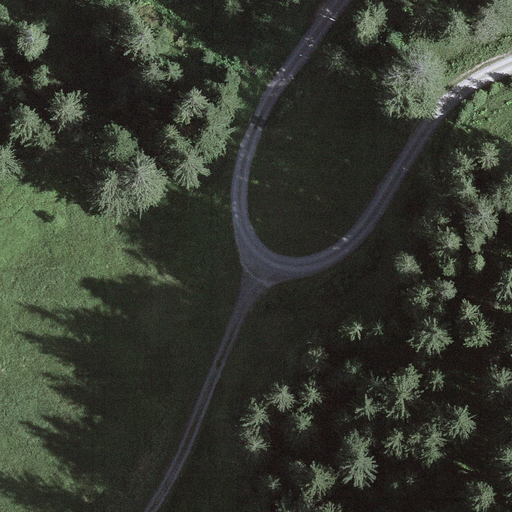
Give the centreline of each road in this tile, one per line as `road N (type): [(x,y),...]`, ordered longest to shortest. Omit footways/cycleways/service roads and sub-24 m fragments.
road 1 (track): [(155,511),(263,260),(250,248),(240,215),(247,146),(283,77),(341,0)]
road 2 (track): [(263,260),(293,269),(347,248),(444,109),(511,64)]
